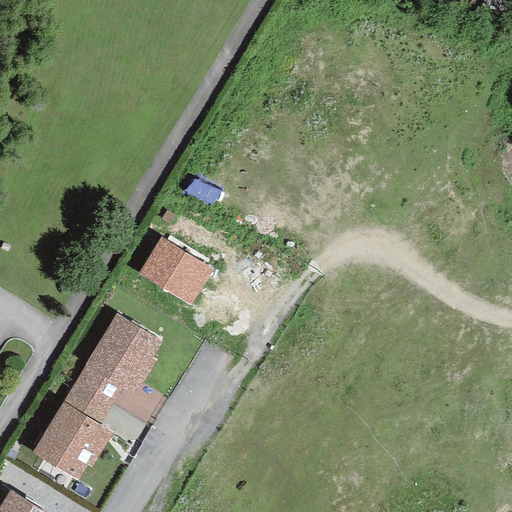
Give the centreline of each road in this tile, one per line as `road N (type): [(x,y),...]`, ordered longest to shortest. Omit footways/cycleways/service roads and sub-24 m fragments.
road 1 (track): [(263,0),(64,325)]
road 2 (residential): [(122,511),(208,369)]
